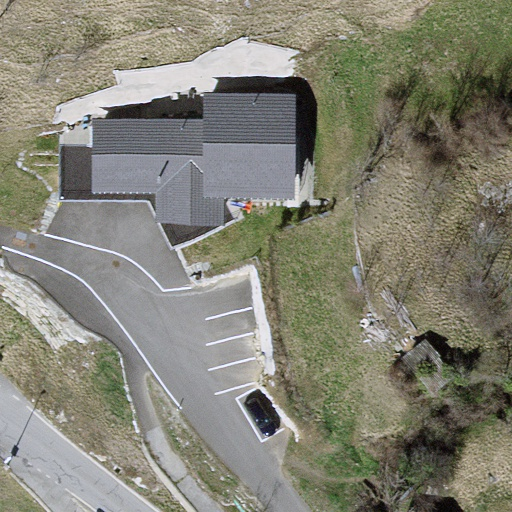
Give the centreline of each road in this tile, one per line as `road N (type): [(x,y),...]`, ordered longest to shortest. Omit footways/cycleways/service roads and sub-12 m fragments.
road 1 (residential): [(291,511),(105,281),(67,256),(0,238)]
road 2 (tertiary): [(0,415),(127,511)]
